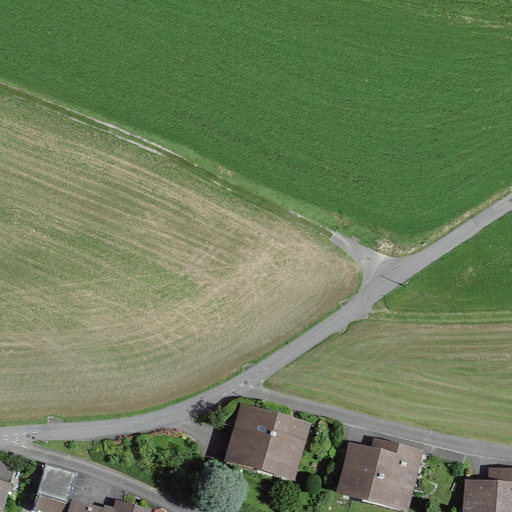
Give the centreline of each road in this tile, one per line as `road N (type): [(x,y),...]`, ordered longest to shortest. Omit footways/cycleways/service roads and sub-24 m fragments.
road 1 (residential): [(245,383),(511,201)]
road 2 (residential): [(245,383),(344,417),(511,453)]
road 3 (residential): [(0,435),(151,420),(245,383)]
road 4 (residential): [(0,439),(187,511)]
